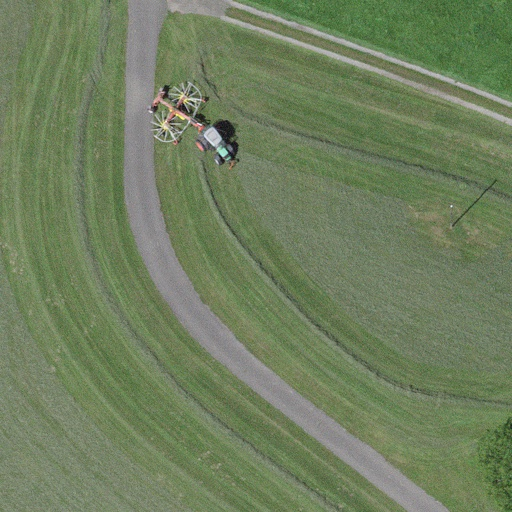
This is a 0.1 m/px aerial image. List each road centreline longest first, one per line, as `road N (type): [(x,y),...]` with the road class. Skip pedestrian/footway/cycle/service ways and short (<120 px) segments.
road 1 (track): [(152,0),(139,99),(140,203),(161,286),(202,335),(425,511)]
road 2 (track): [(511,119),(398,71),(181,0)]
